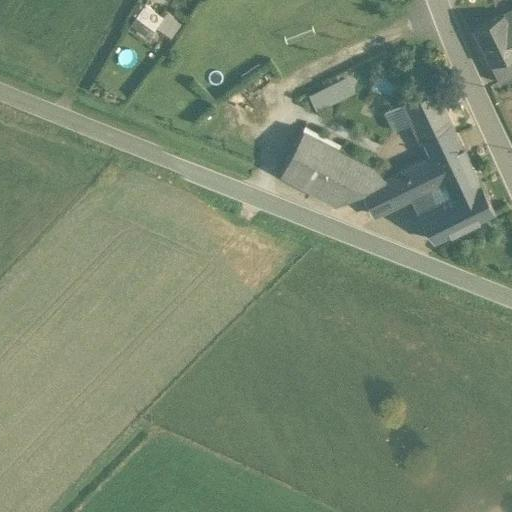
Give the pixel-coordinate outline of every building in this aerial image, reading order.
[(136,0),(130,12),(171,34),(179,19),(143,0),(136,0)] [(511,9),(475,27),(491,63),(499,81),(511,75),(511,9)] [(337,79),(323,86),(330,100),(343,93),(337,79)] [(432,85),(402,98),(420,137),(428,153),(458,140),(432,85)] [(420,137),(402,98),(384,106),(403,145),(420,137)] [(376,160),(302,128),(280,171),(333,200),(359,188),(359,187),(383,175),(376,160)] [(428,153),(428,154),(402,166),(414,192),(444,178),(450,192),(478,180),(458,140),(428,153)] [(383,175),(359,187),(359,188),(371,213),(414,192),(402,166),(383,175)] [(450,192),(418,208),(433,238),(492,210),(478,180),(450,192)]
